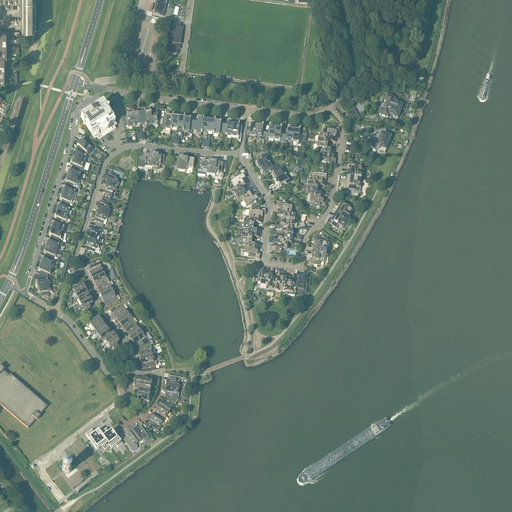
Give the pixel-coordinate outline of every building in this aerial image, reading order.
[(22,28),(35,28),(35,0),(22,0),(23,27),(22,27),(22,28)] [(157,0),(153,14),(163,16),(167,0),(157,0)] [(169,5),(167,15),(172,17),(175,7),(170,5),(169,5)] [(152,18),(151,24),(165,27),(167,21),(152,17),(152,18)] [(167,28),(164,53),(177,55),(178,45),(180,45),(183,28),(181,28),(181,24),(168,22),(167,28)] [(400,101),(386,96),(384,102),(385,102),(385,104),(384,104),(384,105),(383,108),(383,107),(383,109),(382,110),(381,110),(379,116),(393,120),(394,117),(397,119),(402,105),(399,104),(400,101)] [(85,126),(86,126),(94,139),(97,137),(99,140),(115,129),(114,126),(116,125),(108,111),(109,110),(108,109),(107,108),(106,109),(103,103),(93,109),(92,108),(89,110),(90,111),(80,117),(84,123),(83,123),(83,124),(83,125),(84,126),(85,126)] [(360,119),(354,109),(348,112),(353,120),(354,120),(356,122),(360,119)] [(152,125),(152,123),(157,122),(157,120),(158,119),(158,114),(156,114),(151,115),(151,113),(149,113),(145,113),(144,113),(146,126),(147,125),(152,125)] [(132,115),(128,116),(126,116),(127,118),(124,119),(125,127),(128,126),(128,128),(133,127),(134,127),(132,115)] [(161,125),(161,130),(165,130),(165,129),(170,129),(171,129),(172,117),(168,117),(166,116),(166,119),(163,118),(162,125),(161,125)] [(184,119),(183,131),(189,131),(189,129),(192,130),(193,122),(190,121),(190,119),(188,119),(184,119)] [(193,122),(192,130),(195,130),(195,132),(200,132),(200,133),(201,133),(202,120),(202,121),(198,120),(196,120),(196,122),(193,122)] [(214,122),(213,134),(214,134),(219,135),(219,133),(222,133),(223,125),(220,125),(221,122),(219,122),(215,122),(214,122)] [(231,136),(233,124),(227,123),(226,126),(223,125),(222,133),(225,133),(225,135),(231,136)] [(240,143),(242,127),(239,127),(239,125),(233,124),(231,136),(237,137),(236,139),(240,143)] [(246,131),(246,138),(249,139),(255,139),(257,125),(252,124),(250,124),(250,126),(250,128),(247,128),(247,131),(246,131)] [(264,140),(265,134),(262,133),(263,126),(257,125),(255,139),(264,140)] [(274,139),(275,127),(269,126),(268,134),(265,134),(264,140),(267,141),(268,138),(274,139)] [(283,143),(283,136),(280,135),(281,128),(275,127),(274,139),(280,140),(279,142),(283,143)] [(322,137),(335,139),(336,133),(339,133),(339,129),(328,127),(328,130),(323,130),(322,137)] [(283,136),(283,143),(286,143),(286,141),(292,141),(293,129),(287,128),(286,136),(283,136)] [(293,129),(292,141),(298,142),(298,144),(301,145),(301,142),(302,138),(299,137),(300,130),(293,129)] [(372,137),(367,141),(369,145),(375,152),(376,151),(383,154),(383,153),(384,150),(390,137),(386,135),(385,131),(376,132),(369,133),(372,137)] [(316,144),(327,145),(328,142),(335,142),(335,139),(322,137),(318,136),(317,142),(316,142),(316,144)] [(77,146),(78,147),(85,152),(88,155),(93,148),(92,148),(93,146),(84,140),(82,142),(81,141),(80,142),(77,146)] [(327,145),(316,144),(316,145),(317,145),(316,151),(320,151),(334,153),(334,149),(327,148),(327,145)] [(78,147),(76,154),(74,153),(72,159),(84,162),(86,156),(84,156),(85,152),(78,147)] [(320,151),(319,159),(324,159),(324,160),(322,160),(321,164),(326,165),(326,163),(335,164),(335,159),(333,159),(334,153),(320,151)] [(152,167),(154,155),(149,154),(149,155),(140,154),(138,168),(142,168),(143,168),(144,168),(144,167),(145,166),(152,167)] [(257,163),(255,164),(259,170),(269,163),(266,158),(268,157),(266,154),(264,155),(260,158),(262,160),(257,163)] [(154,155),(152,167),(153,167),(152,169),(158,170),(159,169),(160,165),(163,166),(164,157),(158,156),(154,155)] [(187,169),(193,169),(194,160),(179,158),(179,159),(172,158),(171,167),(178,168),(177,170),(186,171),(186,169),(187,170),(187,169)] [(72,168),(79,171),(85,172),(86,167),(85,166),(86,163),(84,162),(72,159),(70,165),(73,165),(72,168)] [(206,176),(206,174),(211,174),(212,162),(208,162),(207,162),(201,161),(200,170),(198,170),(197,175),(206,176)] [(212,162),(211,174),(215,175),(215,173),(216,173),(216,172),(222,173),(223,164),(216,163),(212,162)] [(347,176),(361,177),(362,167),(357,167),(358,164),(346,162),(346,167),(348,167),(347,176)] [(270,174),(273,172),(279,168),(277,165),(275,167),(274,167),(272,166),(270,163),(269,163),(259,170),(262,175),(263,174),(268,171),(270,174)] [(275,181),(285,175),(282,170),(284,169),(284,166),(283,165),(279,168),(273,172),(274,174),(271,176),(275,181)] [(67,177),(78,180),(80,174),(78,174),(79,171),(72,168),(71,171),(68,171),(67,177)] [(107,179),(105,183),(117,187),(118,182),(117,182),(117,181),(116,181),(117,178),(118,176),(117,175),(117,173),(118,172),(111,170),(110,173),(109,173),(107,179)] [(234,188),(246,181),(243,176),(245,175),(243,171),(233,177),(235,179),(231,182),(234,188)] [(329,173),(316,171),(315,174),(313,173),(312,181),(326,183),(326,177),(329,177),(329,173)] [(288,184),(292,182),(290,179),(288,180),(285,175),(275,181),(278,187),(279,186),(283,184),(285,188),(289,185),(288,184)] [(361,177),(347,176),(346,184),(343,184),(343,189),(354,190),(354,187),(359,188),(361,177)] [(66,186),(74,188),(75,185),(77,186),(78,180),(67,177),(65,182),(67,183),(66,186)] [(306,187),(317,189),(318,185),(325,186),(326,183),(312,181),(308,180),(307,186),(306,186),(306,187)] [(234,197),(244,191),(242,188),(248,184),(246,181),(234,188),(231,190),(234,195),(233,196),(234,197)] [(105,188),(103,194),(104,194),(103,198),(110,200),(111,196),(113,191),(114,191),(115,191),(117,187),(105,183),(104,188),(105,188)] [(61,194),(73,198),(75,192),(73,191),(74,188),(66,186),(65,189),(63,188),(61,194)] [(317,189),(306,187),(306,189),(307,189),(306,195),(310,195),(324,197),(324,193),(317,192),(317,189)] [(244,191),(234,197),(235,198),(236,198),(239,203),(242,201),(242,200),(254,193),(252,190),(246,194),(244,191)] [(242,200),(242,201),(246,207),(250,204),(252,207),(261,201),(259,197),(257,198),(254,193),(242,200)] [(61,204),(69,206),(69,203),(71,204),(73,198),(61,194),(59,200),(62,201),(61,204)] [(310,195),(309,202),(314,203),(314,206),(325,207),(325,203),(323,202),(324,197),(310,195)] [(98,207),(97,212),(105,214),(108,215),(109,214),(110,211),(108,210),(107,210),(109,204),(110,200),(103,198),(102,202),(100,201),(98,207)] [(335,212),(339,214),(347,219),(353,211),(348,208),(350,205),(340,200),(338,204),(340,205),(335,212)] [(291,214),(292,206),(287,206),(287,203),(276,201),(275,206),(278,206),(277,212),(291,214)] [(56,212),(68,216),(69,210),(68,209),(69,206),(61,204),(60,207),(58,206),(56,212)] [(252,208),(251,211),(249,211),(248,218),(262,220),(262,214),(265,214),(265,210),(254,208),(252,208)] [(55,222),(63,224),(64,221),(66,221),(68,216),(56,212),(54,218),(56,219),(55,222)] [(108,215),(105,214),(97,212),(95,216),(96,216),(94,222),(95,222),(94,226),(102,229),(104,225),(103,224),(104,219),(105,219),(107,219),(108,215)] [(284,220),(295,221),(295,220),(294,220),(295,214),(291,214),(277,212),(277,216),(284,217),(284,220)] [(347,219),(339,214),(335,212),(331,220),(329,218),(326,223),(336,228),(338,226),(342,228),(347,219)] [(242,225),(253,226),(254,223),(261,224),(262,220),(248,218),(244,217),(243,223),(242,223),(242,225)] [(295,221),(284,220),(283,223),(276,223),(275,226),(293,229),(294,223),(295,223),(295,221)] [(52,224),(50,230),(64,234),(67,227),(64,227),(62,227),(63,224),(55,222),(55,224),(52,224)] [(242,232),(260,234),(260,230),(253,229),(253,226),(242,225),(242,226),(243,226),(242,232)] [(99,238),(100,233),(101,233),(102,229),(94,226),(93,230),(92,230),(90,236),(89,236),(88,240),(100,244),(101,239),(99,239),(99,238)] [(282,234),(293,236),(294,234),(293,234),(293,229),(275,226),(275,230),(282,231),(282,234)] [(50,230),(49,236),(51,236),(50,239),(58,242),(59,239),(60,239),(63,241),(64,234),(50,230)] [(260,234),(242,232),(241,237),(240,237),(240,239),(252,240),(252,237),(259,238),(260,234)] [(293,236),(282,234),(282,238),(274,237),(274,241),(287,242),(291,243),(292,237),(293,237),(293,236)] [(237,238),(236,244),(238,245),(238,246),(240,246),(258,248),(259,245),(251,244),(252,240),(240,239),(237,238)] [(311,238),(311,243),(313,243),(312,252),(326,253),(327,247),(328,248),(329,243),(322,242),(323,239),(311,238)] [(58,242),(50,239),(49,242),(47,241),(45,247),(57,251),(59,245),(57,244),(58,242)] [(100,244),(88,240),(87,244),(85,250),(94,253),(96,248),(97,248),(97,247),(98,248),(100,244)] [(287,242),(274,241),(273,246),(271,246),(270,251),(281,252),(282,249),(287,250),(287,242)] [(248,258),(259,259),(260,254),(257,254),(258,248),(240,246),(240,249),(244,250),(243,254),(248,255),(248,258)] [(45,257),(52,259),(53,256),(55,257),(57,251),(45,247),(43,253),(46,254),(45,257)] [(326,253),(312,252),(311,260),(309,260),(308,265),(319,266),(320,263),(325,264),(326,253)] [(40,265),(51,269),(53,263),(51,262),(52,259),(45,257),(44,260),(42,259),(40,265)] [(92,279),(103,273),(102,270),(102,269),(99,263),(88,268),(91,275),(90,276),(92,279)] [(39,275),(47,277),(48,274),(50,275),(51,269),(40,265),(38,271),(40,272),(39,275)] [(267,286),(269,272),(263,271),(264,269),(259,268),(257,282),(260,282),(260,285),(267,286)] [(267,286),(266,290),(267,290),(266,292),(273,293),(274,292),(275,281),(272,280),(273,273),(269,272),(267,286)] [(97,288),(109,282),(106,276),(105,276),(103,273),(92,279),(93,282),(94,281),(97,288)] [(275,281),(274,292),(275,292),(275,291),(281,292),(283,274),(279,274),(278,281),(275,281)] [(283,274),(281,292),(286,292),(286,294),(288,294),(289,282),(286,282),(287,274),(283,274)] [(296,290),(295,293),(303,294),(303,292),(303,290),(303,287),(306,288),(308,275),(303,274),(303,276),(297,276),(296,290)] [(37,289),(40,288),(49,286),(47,280),(46,280),(47,277),(39,275),(37,282),(35,283),(37,289)] [(288,294),(288,295),(295,296),(295,293),(296,290),(297,276),(294,275),(293,283),(289,282),(288,294)] [(109,282),(97,288),(101,294),(100,295),(101,298),(113,292),(111,289),(112,288),(109,282)] [(76,287),(71,290),(72,291),(73,291),(75,294),(85,289),(83,284),(79,286),(79,285),(76,286),(76,287)] [(49,286),(40,288),(37,289),(38,295),(41,294),(42,297),(49,295),(48,292),(50,292),(49,286)] [(85,289),(75,294),(76,297),(76,299),(76,300),(87,294),(85,289)] [(113,292),(101,298),(103,301),(104,301),(107,307),(119,302),(115,295),(115,296),(113,292)] [(87,294),(76,300),(76,301),(78,301),(80,304),(90,299),(87,294)] [(90,299),(80,304),(81,307),(80,308),(81,309),(85,308),(86,310),(90,308),(89,305),(92,304),(90,299)] [(118,323),(129,315),(126,312),(127,311),(123,306),(112,313),(117,319),(116,320),(118,323)] [(125,331),(136,323),(133,319),(132,319),(129,315),(118,323),(120,326),(121,325),(125,331)] [(92,321),(88,325),(88,326),(90,326),(92,329),(101,322),(98,317),(95,319),(94,319),(92,320),(92,321)] [(101,322),(92,329),(94,331),(94,333),(94,334),(104,326),(101,322)] [(131,340),(142,332),(139,329),(140,329),(136,323),(125,331),(130,337),(129,337),(131,340)] [(98,337),(108,330),(104,326),(94,334),(95,334),(97,335),(98,337)] [(108,330),(98,337),(100,340),(100,341),(101,342),(103,341),(102,341),(111,335),(108,330)] [(142,332),(131,340),(133,343),(134,343),(138,348),(151,346),(150,346),(149,341),(151,339),(147,333),(145,335),(144,335),(142,332)] [(107,344),(116,338),(113,333),(111,335),(102,341),(103,341),(103,342),(105,342),(107,344)] [(116,338),(107,344),(109,347),(108,349),(109,350),(112,347),(114,350),(118,347),(116,344),(119,342),(116,338)] [(151,346),(138,348),(140,355),(139,356),(139,359),(152,356),(151,353),(152,353),(151,346)] [(152,356),(139,359),(140,363),(141,362),(143,370),(155,367),(154,360),(153,360),(152,356)] [(4,370),(0,365),(0,404),(28,429),(36,420),(37,421),(40,417),(39,416),(47,407),(10,375),(9,376),(4,371),(4,370)] [(165,386),(178,388),(179,385),(180,385),(181,378),(168,376),(167,383),(166,383),(165,386)] [(140,379),(139,385),(151,387),(151,384),(153,383),(153,382),(147,381),(147,379),(144,379),(144,380),(140,379)] [(178,388),(165,386),(165,390),(166,390),(165,397),(176,404),(175,404),(178,400),(179,392),(178,392),(178,388)] [(149,397),(137,395),(136,401),(140,401),(139,404),(144,405),(145,402),(149,403),(149,402),(148,400),(149,397)] [(176,404),(165,397),(161,403),(160,403),(158,406),(169,413),(171,410),(172,410),(176,404)] [(152,415),(164,422),(168,417),(167,416),(169,413),(158,406),(156,409),(157,409),(153,415),(152,415)] [(164,422),(152,415),(150,418),(151,418),(147,424),(158,431),(162,426),(161,425),(163,422),(164,423),(164,422)] [(134,430),(131,432),(139,442),(142,440),(143,442),(144,442),(145,442),(148,440),(149,439),(149,438),(148,438),(148,437),(149,436),(147,434),(146,434),(146,433),(145,432),(140,426),(137,429),(136,428),(135,428),(134,429),(134,430)] [(105,430),(100,433),(111,449),(116,446),(118,448),(123,445),(112,430),(109,432),(107,433),(105,430)] [(104,451),(109,447),(100,433),(99,432),(98,433),(94,436),(90,431),(85,435),(96,450),(101,446),(104,451)] [(136,445),(139,442),(131,432),(128,434),(129,435),(123,439),(130,450),(131,451),(132,451),(134,451),(137,449),(137,448),(137,447),(136,445)] [(71,470),(71,469),(71,468),(71,467),(71,466),(70,465),(69,465),(68,464),(67,464),(66,464),(65,464),(64,465),(63,466),(62,467),(62,468),(62,469),(62,470),(62,471),(63,472),(63,473),(64,473),(65,473),(66,474),(67,474),(68,474),(68,473),(70,473),(70,472),(71,472),(71,471),(71,470)]
